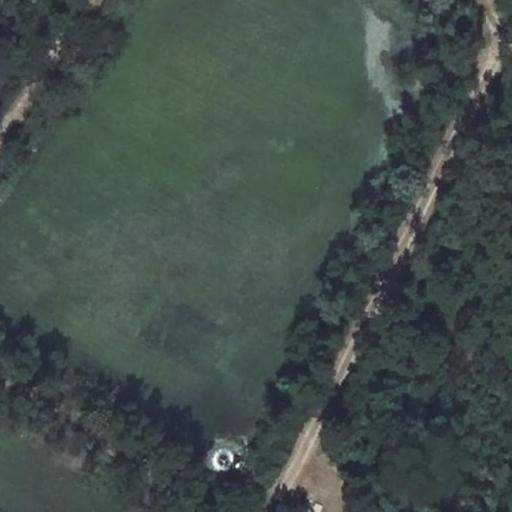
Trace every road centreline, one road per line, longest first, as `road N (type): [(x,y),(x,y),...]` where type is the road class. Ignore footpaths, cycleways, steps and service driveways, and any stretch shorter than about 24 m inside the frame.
road 1 (track): [(509,46),(275,511)]
road 2 (track): [(0,124),(36,85),(87,0)]
